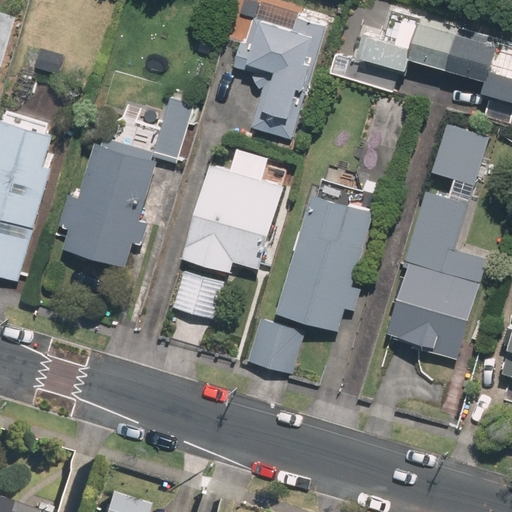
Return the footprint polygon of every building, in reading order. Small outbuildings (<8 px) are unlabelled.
[(325,27),(263,9),(245,72),(268,79),(256,122),(295,133),(325,27)] [(394,39),(371,33),(366,54),(424,67),(426,58),(498,74),(494,92),(511,96),(511,73),(502,72),(510,35),(400,11),(394,39)] [(66,53),(39,46),(35,63),(62,69),(66,53)] [(66,134),(6,119),(0,143),(0,263),(30,271),(66,134)] [(466,127),(447,123),(442,144),(461,148),(466,127)] [(165,158),(106,142),(77,246),(136,262),(165,158)] [(291,181),(217,162),(194,255),(241,267),(244,255),(270,262),(291,181)] [(382,207),(325,189),(285,309),(342,328),(382,207)] [(491,266),(420,247),(396,333),(467,352),(491,266)] [(226,277),(190,269),(182,304),(218,313),(226,277)] [(306,332),(266,320),(256,354),(296,366),(306,332)] [(150,511),(154,505),(118,491),(109,511),(150,511)] [(31,511),(0,502),(0,511),(31,511)]
